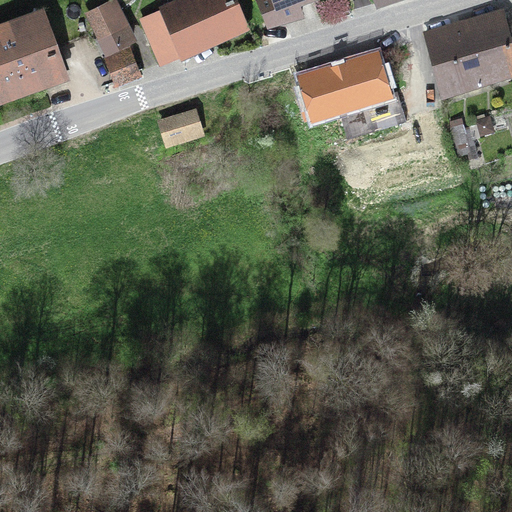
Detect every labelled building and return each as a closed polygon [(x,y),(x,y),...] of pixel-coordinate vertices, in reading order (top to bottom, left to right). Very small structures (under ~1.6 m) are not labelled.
[(79,0),(76,1),(87,31),(90,30),(101,55),(132,40),(114,4),(90,15),(83,0),(79,0)] [(182,0),(160,9),(161,11),(142,20),(161,64),(246,25),(235,0),(182,0)] [(261,0),(259,1),(268,24),(301,14),(296,0),(261,0)] [(0,28),(0,98),(63,75),(52,44),(87,31),(76,1),(0,28)] [(511,41),(511,42),(503,14),(479,20),(493,78),(511,71),(511,41)] [(441,94),(493,78),(479,20),(425,34),(441,94)] [(138,73),(129,52),(108,61),(117,82),(138,73)] [(347,139),(403,122),(393,92),(389,94),(377,55),(300,79),(307,100),(300,102),(305,119),(338,109),(347,139)] [(160,121),(166,141),(198,131),(192,112),(160,121)]
